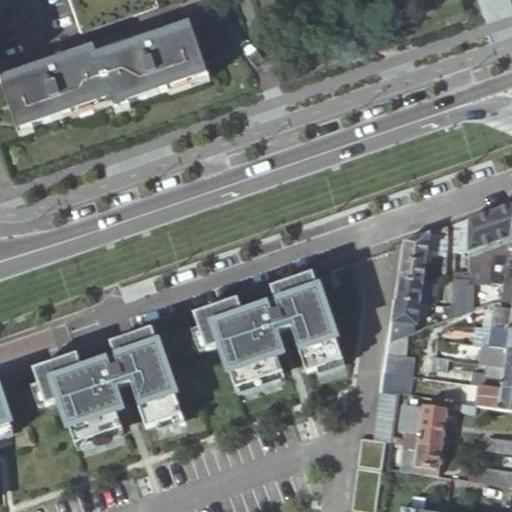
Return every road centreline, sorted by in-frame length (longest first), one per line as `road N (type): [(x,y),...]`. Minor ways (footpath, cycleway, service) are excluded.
road 1 (unclassified): [(0,350),(511,178)]
road 2 (secondary): [(411,123),(0,260)]
